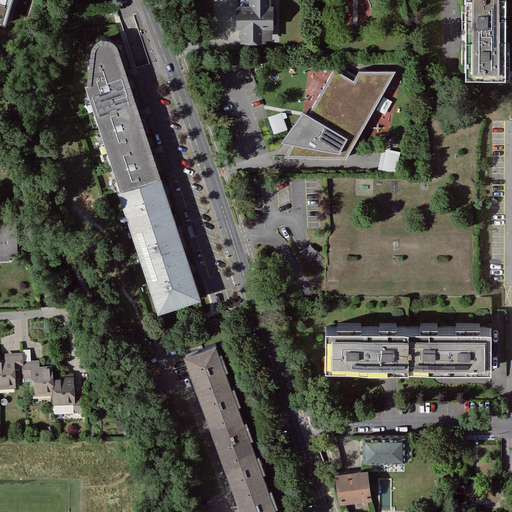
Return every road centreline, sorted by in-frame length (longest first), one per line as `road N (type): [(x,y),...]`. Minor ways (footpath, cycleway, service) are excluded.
road 1 (tertiary): [(291,421),(146,0)]
road 2 (residential): [(511,423),(291,421)]
